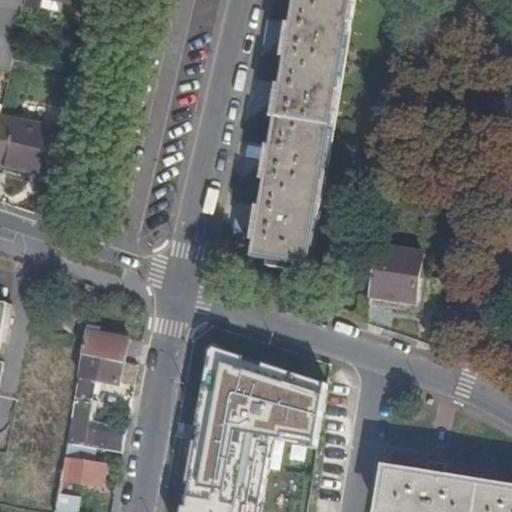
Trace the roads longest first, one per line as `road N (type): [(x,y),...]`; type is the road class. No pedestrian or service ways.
road 1 (tertiary): [(238,0),(171,288)]
road 2 (tertiary): [(171,288),(130,511)]
road 3 (residential): [(375,352),(171,288)]
road 4 (residential): [(0,228),(171,288)]
road 5 (residential): [(350,511),(375,352)]
road 6 (residential): [(511,417),(462,385),(375,352)]
